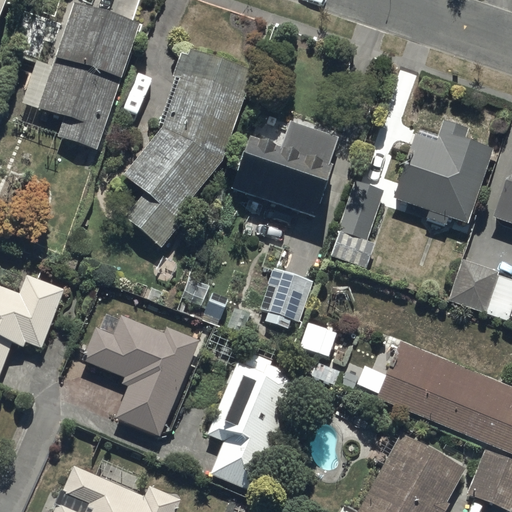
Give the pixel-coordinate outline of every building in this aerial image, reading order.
[(98,150),(139,25),(72,3),(51,64),(37,59),(22,104),(64,118),(58,137),(98,150)] [(254,68),(189,48),(187,53),(181,52),(172,76),(175,77),(157,125),(161,127),(123,174),(144,192),(126,215),(162,244),(193,208),(188,206),(224,162),(254,68)] [(468,223),(493,150),(466,141),(470,128),(444,120),(439,135),(419,129),(395,198),(430,210),(427,218),(447,225),(450,217),(468,223)] [(338,137),(290,121),(280,150),(249,139),(232,190),(315,218),(333,166),(329,165),(338,137)] [(511,153),(490,217),(511,224),(511,153)] [(382,192),(353,183),(337,233),(339,234),(331,257),(366,268),(374,244),(366,242),(382,192)] [(497,272),(461,260),(448,302),(507,320),(511,303),(511,281),(496,276),(497,272)] [(313,281),(272,267),(258,308),(267,311),(264,321),(287,329),(291,319),(298,322),(313,281)] [(0,374),(12,343),(24,347),(25,342),(41,348),(64,290),(26,275),(19,293),(0,286),(0,374)] [(161,437),(198,347),(201,339),(167,326),(164,333),(123,316),(115,334),(97,327),(84,360),(126,377),(123,383),(129,386),(115,418),(161,437)] [(336,333),(308,324),(300,347),(329,356),(336,333)] [(511,388),(399,342),(375,400),(511,455),(511,388)] [(252,495),(298,380),(268,368),(271,361),(249,352),(243,366),(235,362),(205,438),(222,444),(209,478),(252,495)] [(341,367),(318,357),(313,369),(303,365),(299,375),(332,389),(341,367)] [(466,470),(401,434),(358,511),(352,511),(345,508),(342,511),(446,511),(451,503),(448,502),(466,470)] [(511,511),(511,461),(484,450),(467,494),(511,511)] [(175,511),(181,501),(148,486),(144,496),(73,466),(53,511),(175,511)]
